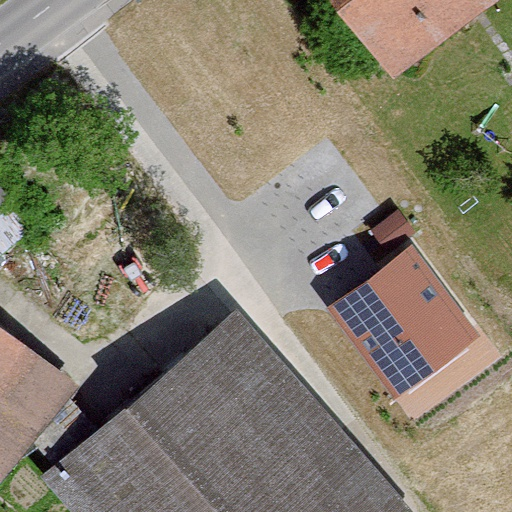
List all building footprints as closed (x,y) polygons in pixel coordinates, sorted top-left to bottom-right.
[(511,0),(350,0),(408,78),(511,0)] [(0,234),(29,217),(0,172),(0,234)] [(410,254),(335,311),(396,391),(471,335),(410,254)] [(432,511),(284,344),(249,305),(55,476),(87,511),(432,511)] [(90,377),(0,306),(0,483),(4,487),(90,377)]
